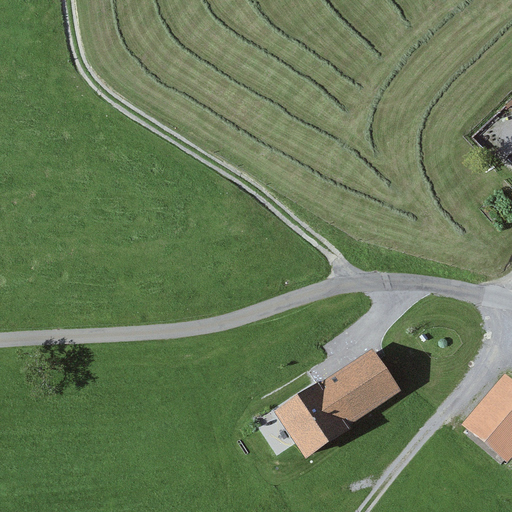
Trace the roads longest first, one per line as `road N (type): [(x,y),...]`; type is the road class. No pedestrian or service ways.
road 1 (unclassified): [(0,345),(189,330),(361,285),(450,287),(496,299),(511,286)]
road 2 (track): [(361,285),(257,189),(107,97),(71,41),(66,0)]
